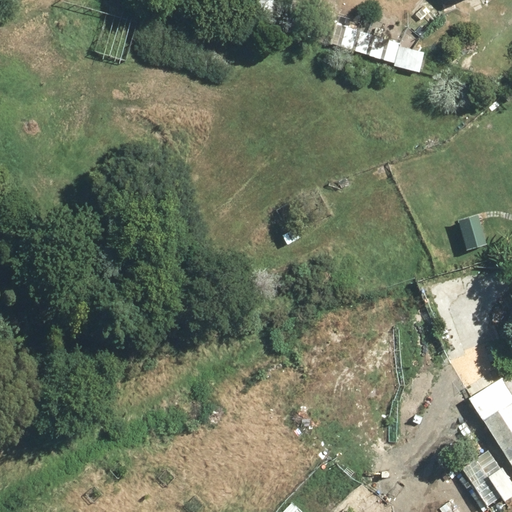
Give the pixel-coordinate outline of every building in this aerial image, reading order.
[(459,44),(424,17),(391,61),(427,87),(459,44)] [(480,210),(458,216),(467,251),(488,246),(480,210)] [(511,359),(504,337),(469,351),(483,389),(511,377),(511,359)] [(511,430),(511,457),(500,465),(511,483),(511,482),(511,400),(498,409),(511,430)] [(488,511),(492,510),(465,472),(416,506),(420,511),(488,511)]
